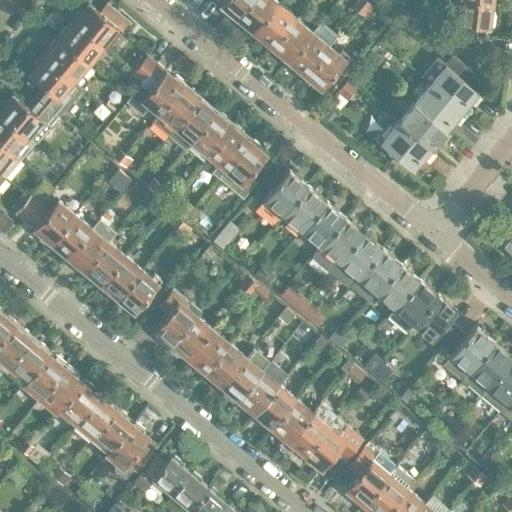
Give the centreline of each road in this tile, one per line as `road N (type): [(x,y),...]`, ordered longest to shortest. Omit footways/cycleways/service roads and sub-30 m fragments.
road 1 (residential): [(0,253),(311,511)]
road 2 (residential): [(434,233),(156,0)]
road 3 (residential): [(434,233),(511,140)]
